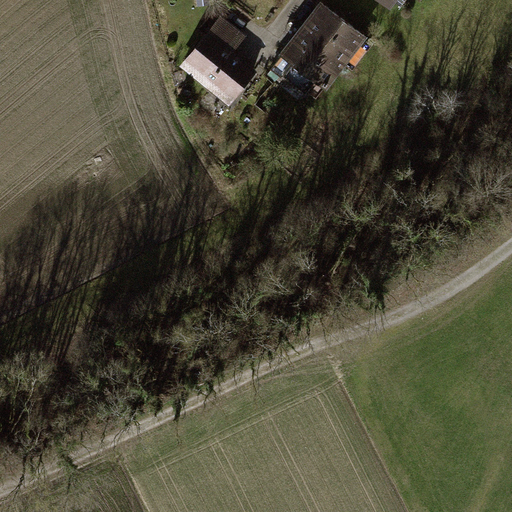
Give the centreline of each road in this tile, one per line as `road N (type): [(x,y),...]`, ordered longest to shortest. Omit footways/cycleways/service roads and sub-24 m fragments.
road 1 (track): [(0,487),(378,314)]
road 2 (track): [(511,248),(412,308),(378,314)]
